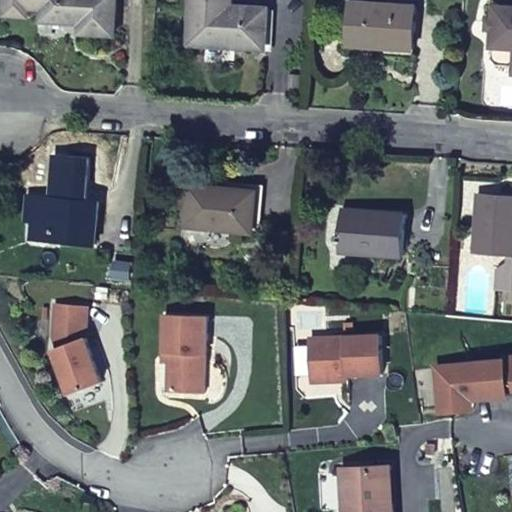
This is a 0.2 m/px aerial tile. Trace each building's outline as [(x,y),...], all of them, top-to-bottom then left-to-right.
[(6,0),(6,16),(27,18),(27,9),(43,9),(42,22),(82,24),(82,34),(116,36),(118,0),(6,0)] [(230,7),(230,0),(192,0),(190,45),(229,48),(229,42),(267,45),(269,9),(230,7)] [(418,8),(353,4),(349,46),(414,50),(418,8)] [(496,65),(511,66),(511,8),(494,7),(491,60),(496,65)] [(257,193),(191,186),(187,227),(254,233),(257,193)] [(35,222),(37,197),(29,196),(27,221),(35,222)] [(511,253),(511,197),(481,196),(478,251),(511,253)] [(101,204),(37,197),(35,222),(33,239),(96,245),(101,204)] [(407,216),(343,211),(340,252),(404,256),(407,216)] [(497,290),(509,291),(510,276),(498,276),(497,290)] [(90,306),(57,303),(54,335),(59,348),(54,349),(70,394),(103,382),(87,337),(90,306)] [(210,315),(166,313),(164,353),(170,353),(170,362),(169,391),(207,393),(210,315)] [(385,335),(312,338),(314,381),(336,381),(336,378),(343,377),(343,380),(351,380),(351,375),(386,373),(385,335)] [(508,390),(506,362),(470,364),(439,366),(443,412),(467,410),(467,408),(473,407),(473,400),(509,397),(508,390)] [(395,511),(393,468),(350,470),(351,501),(354,501),(355,509),(347,510),(347,511),(395,511)]
